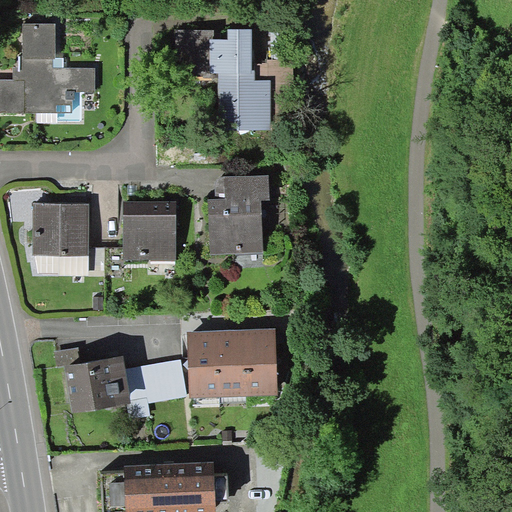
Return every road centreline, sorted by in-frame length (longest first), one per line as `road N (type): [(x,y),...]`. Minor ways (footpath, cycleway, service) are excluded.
road 1 (track): [(446,0),(424,198),(427,312),(445,421),(445,511)]
road 2 (residential): [(141,32),(141,163),(0,164)]
road 3 (unknown): [(0,333),(183,334)]
road 4 (secondary): [(0,341),(22,459)]
